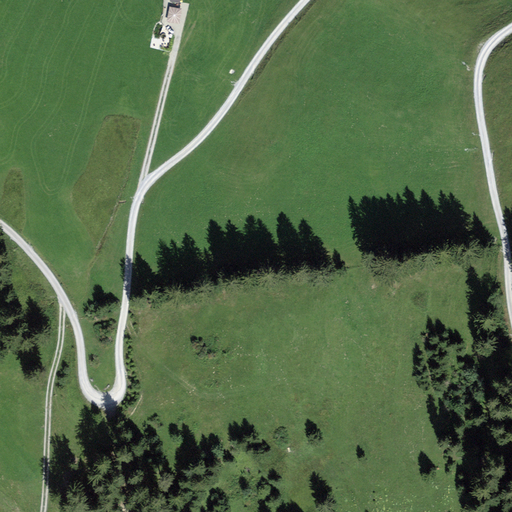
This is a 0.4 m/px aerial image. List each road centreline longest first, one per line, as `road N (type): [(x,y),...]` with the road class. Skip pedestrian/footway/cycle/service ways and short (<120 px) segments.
road 1 (track): [(304,0),(212,123),(139,194),(111,396),(99,402),(86,394),(63,300)]
road 2 (track): [(511,327),(476,105),(483,50),(511,26)]
road 3 (track): [(42,511),(46,399),(63,300)]
road 4 (track): [(176,18),(139,194)]
